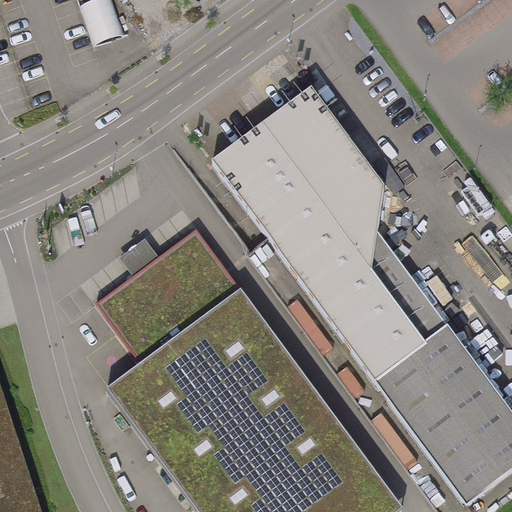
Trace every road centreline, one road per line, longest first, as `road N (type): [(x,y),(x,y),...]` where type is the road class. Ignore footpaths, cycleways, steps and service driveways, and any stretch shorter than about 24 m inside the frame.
road 1 (tertiary): [(2,191),(142,112),(296,0)]
road 2 (residential): [(2,191),(53,410),(95,511)]
